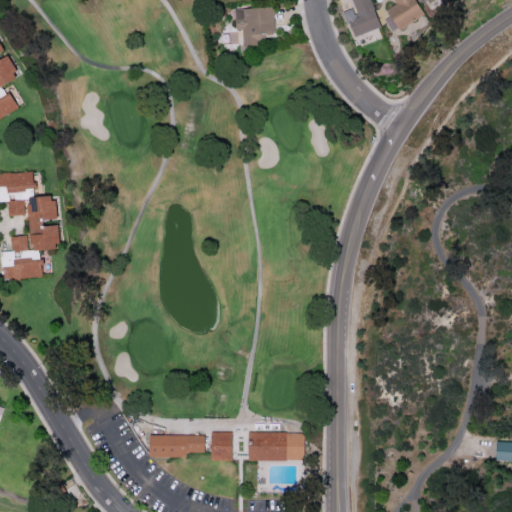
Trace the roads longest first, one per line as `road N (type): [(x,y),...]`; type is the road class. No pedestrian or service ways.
road 1 (residential): [(336,292),(359,193),(451,56),(511,14)]
road 2 (residential): [(337,511),(336,292)]
road 3 (residential): [(0,338),(22,360),(103,493),(124,511)]
road 4 (residential): [(405,131),(331,58),(316,0)]
